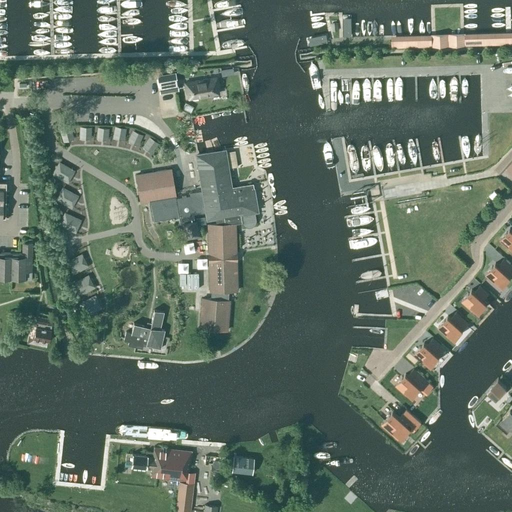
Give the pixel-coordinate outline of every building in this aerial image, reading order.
[(392,47),(511,43),(511,32),(392,36),(392,47)] [(232,68),(220,70),(221,76),(233,74),(232,68)] [(168,73),(161,74),(162,90),(173,89),(172,73),(168,73)] [(218,93),(217,88),(218,88),(217,77),(184,82),(186,94),(188,93),(188,98),(218,93)] [(135,128),(130,124),(124,133),(129,137),(135,128)] [(146,135),(140,131),(134,140),(140,144),(146,135)] [(150,151),(156,141),(151,138),(145,148),(150,151)] [(254,223),(255,221),(255,219),(254,211),(256,211),(252,184),(230,187),(224,150),(196,155),(202,190),(189,192),(189,195),(175,198),(170,169),(136,174),(140,202),(149,200),(153,221),(182,216),(184,222),(182,223),(183,228),(180,229),(182,239),(201,236),(199,225),(196,226),(195,220),(194,221),(193,214),(206,212),(207,219),(216,217),(217,224),(208,224),(210,291),(212,291),(211,299),(202,298),(200,328),(227,330),(229,300),(227,300),(228,290),(237,290),(235,223),(234,223),(234,222),(242,221),(243,223),(244,225),(247,226),(249,226),(252,225),(254,223)] [(511,230),(510,228),(500,239),(507,245),(511,248),(511,247),(511,246),(511,230)] [(32,257),(33,243),(22,242),(21,256),(11,256),(11,278),(25,279),(25,280),(31,280),(32,257)] [(0,277),(11,278),(11,256),(0,255),(0,277)] [(495,263),(485,273),(496,283),(499,280),(503,285),(507,279),(508,280),(511,274),(511,265),(504,258),(502,261),(499,265),(499,264),(498,265),(495,263)] [(472,289),(463,300),(473,310),(476,307),(480,311),(487,303),(484,300),(490,293),(481,285),(475,292),(472,289)] [(143,344),(160,348),(164,329),(159,328),(163,311),(153,309),(150,326),(133,322),(131,333),(125,331),(123,340),(129,341),(128,344),(142,347),(143,344)] [(448,315),(438,326),(449,336),(451,333),(456,337),(460,332),(460,333),(469,323),(456,311),(454,314),(451,318),(451,317),(450,318),(448,315)] [(51,325),(52,319),(38,316),(33,338),(48,341),(50,330),(51,325)] [(424,342),(414,353),(425,363),(428,360),(432,364),(436,359),(445,349),(433,338),(430,341),(427,344),(427,345),(424,342)] [(405,373),(396,384),(406,393),(409,391),(413,395),(419,388),(426,394),(433,386),(413,368),(411,372),(408,375),(405,373)] [(506,385),(498,378),(491,386),(493,388),(488,394),(496,401),(505,391),(503,389),(506,385)] [(384,420),(382,423),(385,425),(394,433),(393,433),(399,438),(401,435),(403,436),(408,430),(408,431),(410,428),(413,431),(421,422),(406,409),(401,415),(402,416),(400,418),(392,411),(384,420)] [(511,409),(511,411),(510,410),(502,419),(503,420),(499,424),(507,431),(511,427),(511,409)] [(193,483),(194,472),(188,472),(191,451),(153,447),(152,456),(147,455),(126,453),(125,465),(146,468),(146,467),(151,468),(150,476),(179,479),(175,510),(190,511),(193,483)] [(231,471),(251,473),(253,458),(233,455),(231,471)]
